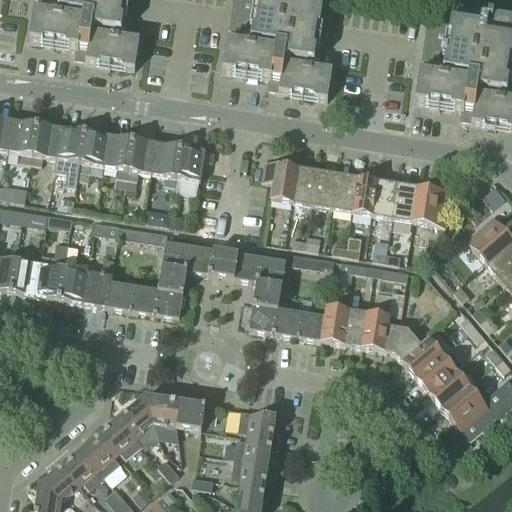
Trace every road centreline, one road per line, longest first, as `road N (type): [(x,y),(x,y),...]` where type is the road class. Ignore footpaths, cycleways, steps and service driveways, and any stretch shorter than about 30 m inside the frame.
road 1 (residential): [(511,182),(492,161),(0,83)]
road 2 (residential): [(323,511),(414,451),(395,415),(367,393),(330,385)]
road 3 (residential): [(0,408),(7,341),(100,355)]
road 4 (residential): [(9,461),(91,399),(100,355)]
road 5 (residential): [(319,511),(330,385)]
